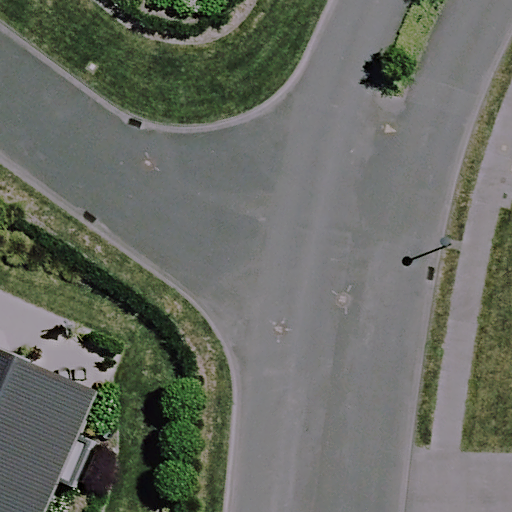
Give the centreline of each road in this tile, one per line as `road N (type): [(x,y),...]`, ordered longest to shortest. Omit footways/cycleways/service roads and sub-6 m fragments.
road 1 (residential): [(291,266),(115,176),(0,93)]
road 2 (residential): [(487,0),(385,301)]
road 3 (residential): [(291,266),(324,114),(372,0)]
road 4 (residential): [(265,511),(291,266)]
road 5 (residential): [(385,301),(370,511)]
